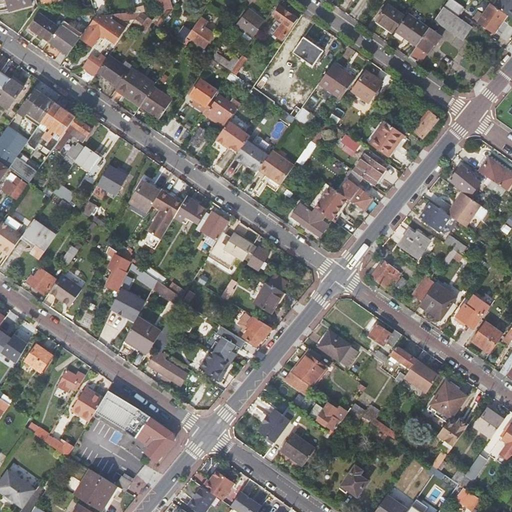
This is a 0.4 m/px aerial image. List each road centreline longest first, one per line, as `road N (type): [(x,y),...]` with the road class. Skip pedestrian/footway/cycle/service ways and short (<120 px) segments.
road 1 (residential): [(0,34),(340,274)]
road 2 (residential): [(0,285),(209,433)]
road 3 (residential): [(340,274),(511,394)]
road 4 (residential): [(340,274),(471,114)]
road 5 (residential): [(209,433),(340,274)]
road 6 (residential): [(307,0),(471,114)]
road 7 (residential): [(209,433),(320,511)]
